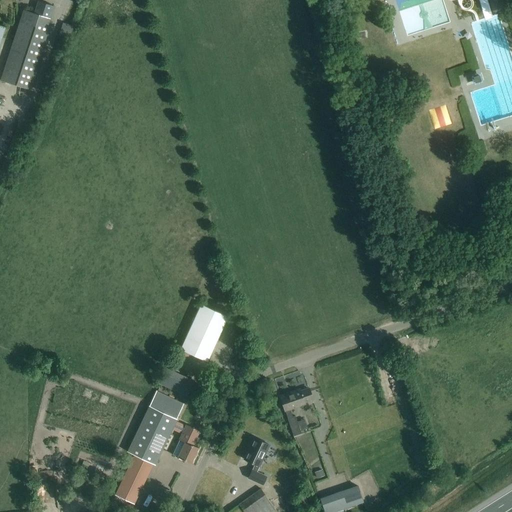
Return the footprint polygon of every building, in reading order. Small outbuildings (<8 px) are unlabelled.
[(2,80),(21,86),(30,89),(51,27),(47,25),(53,6),(38,1),(34,12),(25,9),(2,80)] [(201,303),(180,348),(207,361),(227,316),(201,303)] [(165,366),(158,382),(187,395),(194,380),(165,366)] [(302,392),(301,393),(299,388),(280,395),(293,436),(301,433),(295,416),(293,416),(290,409),(305,404),(302,395),(303,394),(302,392)] [(115,494),(125,499),(134,503),(152,463),(155,464),(183,404),(156,390),(126,452),(134,456),(115,494)] [(172,454),(178,456),(191,463),(198,447),(191,443),(197,429),(186,424),(172,454)] [(269,444),(254,437),(244,458),(255,464),(248,478),(262,484),(266,476),(257,471),(269,444)] [(287,477),(301,511),(309,508),(295,473),(287,477)] [(358,486),(350,488),(320,499),(324,511),(331,511),(363,502),(358,486)] [(240,503),(246,511),(274,511),(277,510),(262,488),(240,503)]
